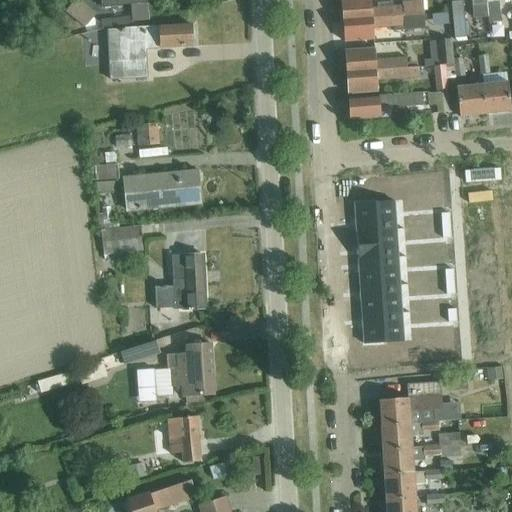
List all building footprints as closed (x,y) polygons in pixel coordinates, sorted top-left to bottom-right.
[(100,0),(101,9),(131,6),(148,4),(147,0),(100,0)] [(369,0),(340,0),(342,21),(424,15),(423,0),(403,2),(403,7),(402,7),(393,8),(393,3),(377,4),(377,9),(370,10),(369,0)] [(470,0),(473,19),(487,18),(484,0),(470,0)] [(484,0),(487,18),(487,24),(500,23),(497,0),(484,0)] [(73,3),(65,14),(86,30),(94,19),(73,3)] [(148,4),(131,6),(133,23),(149,21),(148,4)] [(450,8),(454,40),(465,39),(462,7),(450,8)] [(424,15),(342,21),(344,43),(373,41),(372,29),(404,27),(405,30),(426,29),(424,15)] [(191,25),(107,30),(109,82),(148,79),(147,67),(146,50),(192,48),(191,25)] [(435,66),(435,67),(446,66),(446,64),(454,64),(452,39),(437,40),(437,41),(430,41),(431,59),(423,60),(424,66),(435,66)] [(478,43),(481,74),(491,73),(489,56),(492,55),(490,42),(478,43)] [(345,51),(346,73),(406,69),(406,59),(374,61),(373,49),(345,51)] [(446,66),(435,67),(437,92),(449,91),(446,66)] [(406,69),(346,73),(347,95),(377,93),(376,81),(419,78),(418,68),(406,69)] [(507,84),(482,86),(485,115),(511,113),(507,84)] [(485,115),(482,86),(457,89),(460,118),(485,115)] [(437,106),(438,114),(450,113),(448,93),(428,95),(429,107),(437,106)] [(409,107),(422,106),(421,94),(348,99),(349,121),(379,119),(378,107),(409,105),(409,107)] [(158,124),(136,125),(138,148),(160,146),(158,124)] [(132,136),(115,137),(116,149),(132,148),(132,136)] [(167,149),(139,152),(139,160),(168,157),(167,149)] [(106,167),(118,166),(116,153),(105,154),(106,167)] [(106,167),(95,168),(96,182),(119,180),(118,171),(118,166),(106,167)] [(196,173),(123,180),(126,212),(199,205),(196,173)] [(115,181),(96,183),(97,193),(116,192),(115,181)] [(374,203),(354,204),(356,233),(395,230),(393,202),(374,203)] [(101,232),(115,230),(113,214),(111,214),(111,208),(102,209),(102,215),(99,215),(100,227),(101,227),(101,232)] [(449,214),(440,215),(441,227),(450,227),(449,214)] [(115,230),(101,232),(104,257),(144,252),(141,232),(140,227),(115,230)] [(450,227),(441,227),(442,239),(450,239),(450,227)] [(395,230),(356,233),(358,261),(397,258),(395,231),(395,230)] [(173,287),(154,288),(155,310),(175,309),(175,311),(206,309),(203,256),(172,257),(173,287)] [(397,258),(358,261),(360,289),(399,286),(399,285),(397,259),(397,258)] [(453,270),(444,271),(445,283),(453,283),(453,270)] [(453,283),(445,283),(446,296),(454,295),(453,283)] [(399,286),(360,289),(362,317),(401,314),(399,287),(399,286)] [(455,310),(447,311),(448,323),(456,323),(455,310)] [(401,314),(362,317),(364,345),(383,344),(403,343),(403,342),(401,314)] [(157,342),(121,354),(125,366),(161,355),(159,349),(157,342)] [(167,370),(155,371),(156,397),(173,397),(172,388),(181,388),(181,399),(185,399),(186,405),(198,404),(197,398),(214,396),(210,344),(185,346),(186,354),(166,356),(167,370)] [(102,363),(37,383),(41,395),(80,383),(81,386),(107,378),(102,363)] [(434,423),(433,411),(441,410),(439,383),(406,385),(407,399),(378,401),(380,426),(434,423)] [(197,417),(167,420),(170,455),(181,454),(182,463),(201,462),(200,449),(197,417)] [(380,426),(382,451),(411,449),(410,438),(423,437),(423,433),(440,432),(439,422),(434,423),(380,426)] [(440,447),(461,446),(460,434),(439,435),(440,447)] [(382,451),(383,475),(413,474),(412,460),(425,459),(424,456),(441,454),(441,457),(462,456),(461,446),(440,447),(411,449),(382,451)] [(262,458),(252,459),(253,476),(263,476),(262,458)] [(451,461),(440,462),(440,470),(452,470),(451,461)] [(227,462),(210,467),(213,478),(231,473),(227,462)] [(143,463),(124,469),(128,482),(147,477),(143,463)] [(413,474),(383,475),(385,501),(414,499),(413,486),(425,485),(431,485),(431,481),(442,480),(442,471),(424,472),(412,472),(413,474)] [(124,511),(158,511),(197,499),(191,481),(150,495),(149,492),(126,500),(127,502),(122,504),(124,511)] [(444,495),(426,496),(426,506),(444,505),(444,495)] [(229,511),(224,498),(198,507),(199,511),(229,511)] [(385,501),(385,511),(415,511),(414,499),(385,501)]
